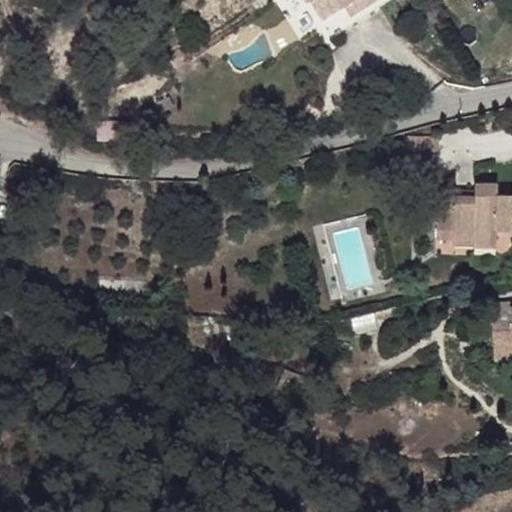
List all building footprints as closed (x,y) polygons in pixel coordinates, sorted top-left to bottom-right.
[(312,0),(322,18),(354,0),(364,0),(371,11),(392,0),(312,0)] [(364,0),(354,0),(322,18),(331,34),(371,11),(364,0)] [(113,139),(113,121),(98,121),(98,139),(113,139)] [(424,183),(414,151),(406,151),(406,168),(406,183),(424,183)] [(438,152),(414,151),(424,183),(437,184),(438,152)] [(457,197),(457,189),(438,188),(437,228),(454,228),(454,237),(474,237),(474,245),(497,246),(497,241),(497,229),(511,229),(511,195),(497,195),(497,185),(476,184),(475,189),(475,197),(457,197)] [(454,245),(454,237),(454,228),(437,228),(442,244),(454,245)] [(511,328),(511,300),(511,299),(492,299),(493,330),(511,328)] [(511,328),(493,330),(494,340),(511,339),(511,328)] [(494,355),(511,353),(511,339),(494,340),(494,355)]
